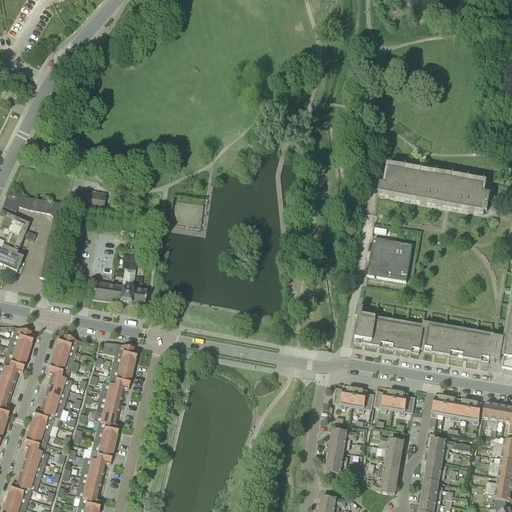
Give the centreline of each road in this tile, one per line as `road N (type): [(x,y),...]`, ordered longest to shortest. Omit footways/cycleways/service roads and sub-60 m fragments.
road 1 (residential): [(124,511),(162,339)]
road 2 (residential): [(0,485),(51,320)]
road 3 (residential): [(323,368),(162,339)]
road 4 (residential): [(303,511),(313,487),(307,467),(323,368)]
road 5 (track): [(367,218),(343,362)]
road 6 (residential): [(406,511),(433,377)]
